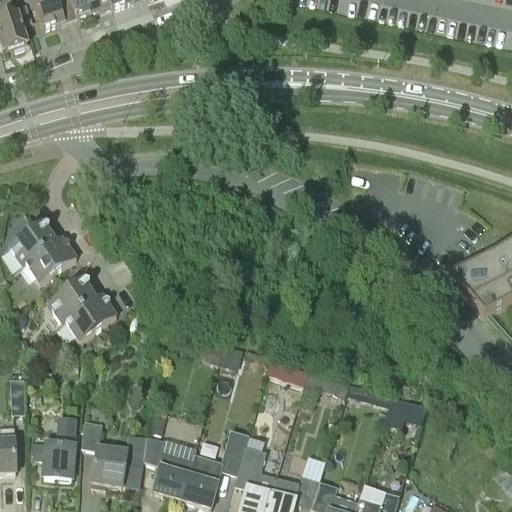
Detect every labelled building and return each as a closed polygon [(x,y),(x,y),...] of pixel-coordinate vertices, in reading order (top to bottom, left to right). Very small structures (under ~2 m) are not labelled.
[(63,23),(74,19),(67,0),(29,0),(42,35),(65,26),(63,23)] [(67,0),(75,19),(76,22),(77,24),(99,16),(110,12),(109,9),(105,0),(67,0)] [(105,0),(109,9),(110,12),(111,14),(134,6),(133,3),(140,0),(144,0),(146,4),(144,0),(105,0)] [(11,4),(0,8),(0,7),(0,47),(4,58),(14,55),(15,57),(24,54),(23,52),(26,51),(18,24),(17,24),(11,4)] [(26,9),(19,11),(22,20),(29,18),(26,9)] [(21,21),(24,30),(33,27),(30,18),(21,21)] [(24,270),(55,249),(42,230),(7,252),(20,273),(24,270)] [(24,270),(38,291),(76,264),(62,244),(55,249),(24,270)] [(449,284),(483,322),(511,307),(511,252),(509,254),(504,256),(473,272),(449,284)] [(58,329),(63,326),(95,306),(82,287),(46,310),(58,329)] [(77,347),(115,322),(101,302),(95,306),(63,326),(77,347)] [(23,332),(26,323),(24,317),(12,321),(18,334),(23,332)] [(195,354),(221,361),(224,352),(198,344),(195,354)] [(26,346),(18,348),(20,355),(28,353),(26,346)] [(241,357),(224,352),(221,361),(218,371),(235,376),(241,357)] [(30,366),(28,353),(20,355),(23,368),(30,366)] [(271,367),(267,380),(282,385),(302,392),(304,392),(308,377),(287,372),(271,367)] [(304,392),(322,396),(338,403),(345,405),(345,402),(349,389),(347,388),(318,380),(308,377),(304,392)] [(11,389),(12,420),(23,419),(22,389),(11,389)] [(349,389),(345,402),(373,410),(377,398),(349,389)] [(408,407),(391,402),(387,415),(383,428),(402,433),(403,428),(420,433),(426,413),(408,407)] [(149,438),(162,441),(166,417),(155,414),(153,423),(152,423),(149,438)] [(31,450),(29,466),(44,468),(43,484),(70,486),(73,453),(75,426),(57,425),(55,452),(46,451),(31,450)] [(101,432),(84,430),(81,455),(96,457),(98,457),(101,432)] [(0,480),(15,480),(13,435),(0,436),(0,480)] [(221,475),(238,479),(244,454),(248,443),(230,437),(221,470),(222,470),(221,475)] [(143,469),(146,445),(128,443),(125,461),(98,457),(96,457),(91,489),(121,494),(121,492),(139,495),(143,469)] [(159,459),(162,449),(146,445),(143,469),(159,473),(152,499),(179,507),(186,480),(189,481),(193,468),(159,459)] [(265,511),(274,484),(259,480),(265,461),(244,454),(238,479),(234,490),(245,494),(239,511),(265,511)] [(217,489),(221,475),(193,468),(189,481),(186,480),(179,507),(197,511),(211,511),(218,489),(217,489)] [(501,488),(511,480),(504,470),(495,478),(495,481),(501,488)] [(511,498),(511,480),(501,488),(499,489),(508,501),(511,498)] [(302,511),(310,511),(318,489),(300,483),(298,491),(274,484),(265,511),(293,511),(294,509),(302,511)] [(332,509),(336,494),(318,489),(310,511),(339,511),(332,509)] [(395,511),(398,504),(397,503),(399,498),(386,495),(385,500),(381,511),(376,511),(359,507),(358,508),(358,509),(357,511),(395,511)]
